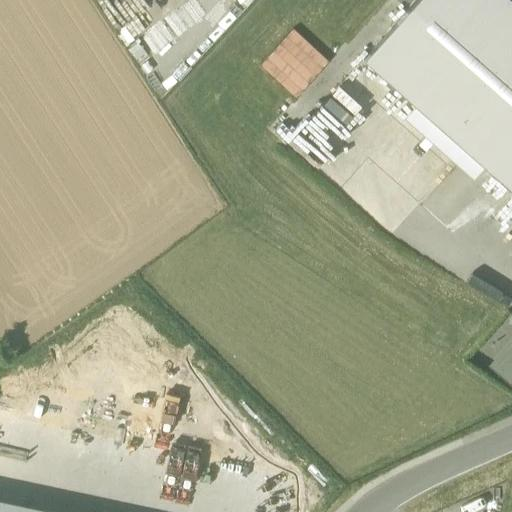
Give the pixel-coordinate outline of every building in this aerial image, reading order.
[(414,105),(482,166),(511,192),(511,0),(416,0),(363,60),(414,105)] [(294,95),(328,58),(292,26),(258,63),(294,95)] [(482,166),(414,105),(403,117),(472,178),(482,166)] [(511,340),(490,365),(499,373),(511,357),(511,340)] [(511,357),(499,373),(511,384),(511,357)]
